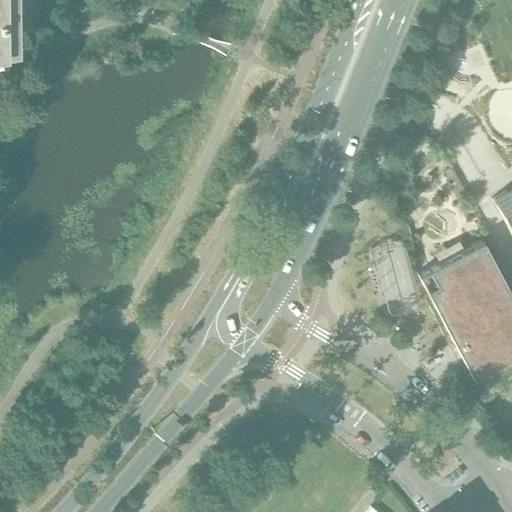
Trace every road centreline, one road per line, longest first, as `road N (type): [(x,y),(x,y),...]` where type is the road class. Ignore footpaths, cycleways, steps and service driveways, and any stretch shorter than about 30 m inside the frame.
road 1 (secondary): [(361,0),(266,225),(214,319)]
road 2 (secondary): [(270,298),(312,225),(404,0)]
road 3 (residential): [(507,501),(416,400),(270,298)]
road 4 (residential): [(244,342),(322,393),(397,461),(437,511)]
road 5 (secondary): [(214,319),(64,511)]
road 6 (secondary): [(98,511),(244,342)]
